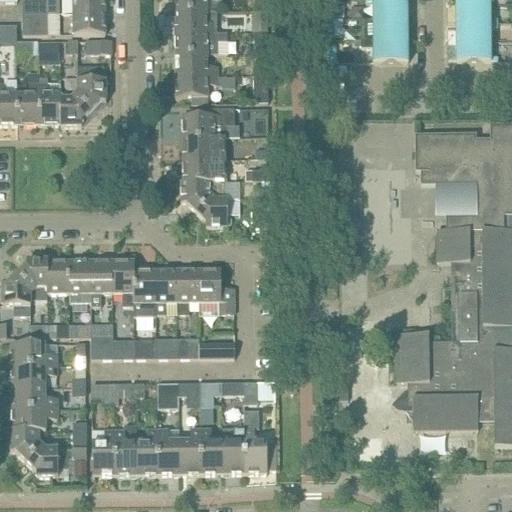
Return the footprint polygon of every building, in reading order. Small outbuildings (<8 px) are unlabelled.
[(34,0),(22,0),(22,5),(22,17),(47,17),(47,3),(34,4),(34,0)] [(104,17),(104,0),(71,0),(72,17),(104,17)] [(223,0),(174,0),(174,17),(206,16),(206,3),(215,3),(223,3),(223,0)] [(270,0),(258,0),(259,8),(271,8),(270,0)] [(394,0),(372,0),(365,0),(365,5),(372,5),(372,22),(407,22),(407,0),(394,0)] [(326,22),(334,22),(334,4),(326,5),(326,22)] [(490,6),(455,7),(455,26),(497,26),(497,21),(490,21),(490,6)] [(266,14),(251,14),(251,37),(253,37),(267,36),(266,15),(266,14)] [(206,16),(174,17),(175,38),(216,37),(216,28),(216,16),(206,16)] [(47,17),(22,17),(23,29),(23,39),(48,38),(47,17)] [(104,17),(72,17),(72,38),(105,38),(104,17)] [(335,39),(334,22),(326,22),(327,39),(335,39)] [(372,22),(360,22),(361,44),(408,43),(407,22),(372,22)] [(497,26),(455,26),(456,45),(490,45),(490,31),(497,31),(497,26)] [(17,53),(17,45),(16,29),(0,28),(0,53),(16,53),(17,53)] [(267,36),(253,37),(253,45),(267,44),(267,36)] [(216,37),(175,38),(175,60),(207,59),(228,59),(228,45),(227,45),(227,37),(216,37)] [(408,43),(361,44),(361,51),(373,51),(373,66),(408,65),(408,43)] [(99,44),(84,44),(84,58),(99,58),(101,58),(111,58),(111,44),(99,44)] [(17,53),(16,53),(16,55),(33,55),(33,45),(17,45),(17,53)] [(76,45),(67,45),(68,59),(77,58),(76,45)] [(490,45),(456,45),(456,65),(497,64),(497,59),(490,59),(490,45)] [(57,46),(37,46),(38,69),(57,69),(57,46)] [(335,49),(327,49),(328,66),(336,66),(335,49)] [(207,71),(207,59),(175,60),(175,81),(217,81),(217,71),(207,71)] [(265,64),(257,64),(257,76),(265,76),(265,64)] [(73,100),(92,119),(106,106),(105,84),(104,84),(104,70),(76,71),(77,97),(73,100)] [(268,106),(267,95),(267,78),(255,78),(253,78),(253,96),(254,96),(254,107),(268,106)] [(217,90),(217,81),(175,81),(175,102),(191,102),(191,108),(207,108),(207,90),(217,90)] [(3,88),(0,87),(0,129),(17,129),(16,99),(4,99),(3,88)] [(59,87),(37,88),(38,129),(60,128),(59,104),(59,87)] [(29,98),(16,99),(17,129),(38,129),(37,88),(28,88),(29,98)] [(70,103),(59,104),(60,128),(60,131),(81,130),(92,119),(73,100),(70,103)] [(182,142),(224,142),(224,129),(234,129),(234,112),(212,112),(212,120),(182,120),(182,142)] [(511,232),(511,233),(511,219),(511,218),(511,127),(489,128),(490,142),(476,143),(476,141),(474,141),(474,143),(446,143),(446,141),(444,141),(444,143),(416,144),(416,142),(414,142),(415,175),(420,175),(420,188),(444,188),(444,220),(445,220),(445,233),(437,233),(437,234),(438,234),(439,265),(437,265),(437,266),(454,266),(454,281),(450,281),(451,345),(428,345),(428,337),(396,338),(396,355),(397,355),(398,386),(396,386),(396,387),(412,387),(413,434),(414,434),(414,432),(477,432),(477,433),(478,433),(478,426),(494,425),(494,450),(511,449),(511,232)] [(225,156),(224,142),(182,142),(182,164),(224,164),(225,156)] [(256,152),(256,162),(268,162),(268,152),(256,152)] [(183,185),(180,185),(180,186),(214,185),(225,185),(225,173),(224,164),(182,164),(183,185)] [(246,173),(246,184),(260,184),(261,184),(274,184),(274,176),(274,173),(246,173)] [(214,185),(180,186),(181,206),(186,206),(196,215),(211,199),(215,203),(225,203),(225,185),(214,185)] [(259,208),(259,195),(250,195),(251,208),(259,208)] [(274,195),(259,195),(259,208),(274,207),(274,195)] [(211,199),(196,215),(205,225),(206,230),(227,230),(227,218),(239,218),(239,203),(239,202),(225,203),(215,203),(211,199)] [(359,247),(346,247),(346,259),(360,259),(359,247)] [(26,269),(17,279),(33,295),(30,298),(30,303),(47,303),(47,298),(47,263),(44,263),(44,259),(29,259),(29,263),(26,263),(26,269)] [(68,298),(68,265),(48,265),(48,263),(47,263),(47,298),(68,298)] [(90,265),(68,265),(68,298),(68,308),(90,308),(90,265)] [(112,297),(111,265),(90,265),(90,308),(90,310),(101,310),(101,297),(112,297)] [(133,265),(111,265),(112,297),(123,297),(123,310),(134,310),(133,265)] [(134,265),(133,265),(134,310),(134,320),(155,320),(155,318),(155,275),(134,275),(134,265)] [(198,274),(176,275),(177,319),(189,319),(188,307),(198,307),(198,274)] [(220,274),(198,274),(198,307),(219,306),(219,317),(233,317),(233,318),(234,318),(233,292),(221,292),(220,274)] [(176,275),(155,275),(155,318),(166,318),(166,323),(177,323),(177,319),(176,275)] [(7,288),(2,288),(2,310),(13,310),(13,320),(30,320),(30,310),(30,303),(30,298),(33,295),(17,279),(7,288)] [(47,341),(47,329),(38,329),(38,341),(47,341)] [(56,329),(47,329),(47,341),(56,341),(56,329)] [(69,329),(69,341),(91,341),(91,340),(90,329),(69,329)] [(91,363),(112,363),(112,347),(112,340),(91,340),(91,341),(91,363)] [(177,346),(167,347),(167,363),(177,362),(177,346)] [(198,346),(188,346),(188,362),(198,362),(198,348),(198,346)] [(11,369),(57,368),(56,359),(44,359),(44,347),(11,348),(11,369)] [(85,347),(76,347),(76,359),(85,359),(85,347)] [(122,347),(112,347),(112,363),(122,363),(122,347)] [(155,347),(145,347),(145,363),(155,363),(155,347)] [(234,348),(198,348),(198,362),(234,362),(234,348)] [(57,368),(11,369),(11,391),(45,391),(45,380),(57,380),(57,368)] [(73,389),(85,389),(85,381),(73,381),(73,389)] [(221,387),(222,400),(243,399),(243,386),(221,387)] [(256,386),(243,386),(243,399),(243,409),(257,409),(256,386)] [(178,387),(169,387),(157,388),(157,413),(178,413),(178,401),(178,387)] [(200,387),(178,387),(178,401),(188,401),(188,413),(200,413),(200,411),(200,387)] [(222,400),(221,387),(200,387),(200,411),(213,411),(213,400),(222,400)] [(339,387),(339,404),(348,404),(348,387),(339,387)] [(114,407),(114,388),(91,389),(91,401),(101,401),(101,407),(114,407)] [(135,388),(114,388),(114,407),(119,407),(119,401),(135,401),(135,388)] [(144,388),(135,388),(135,401),(144,401),(144,388)] [(274,388),(258,388),(259,404),(275,404),(275,399),(274,388)] [(85,389),(73,389),(73,398),(85,398),(85,389)] [(45,403),(45,391),(11,391),(11,413),(57,412),(57,403),(45,403)] [(57,424),(57,412),(11,413),(12,434),(46,434),(46,424),(57,424)] [(258,416),(244,416),(244,432),(245,478),(267,477),(267,474),(276,474),(275,447),(266,447),(266,444),(254,444),(254,432),(259,432),(258,416)] [(73,434),(86,434),(86,425),(73,426),(73,434)] [(124,433),(114,433),(114,480),(136,479),(136,445),(135,429),(124,429),(124,433)] [(232,444),(222,445),(222,478),(245,478),(244,432),(232,432),(232,444)] [(114,480),(114,433),(103,434),(103,446),(92,446),(93,480),(114,480)] [(147,445),(136,445),(136,479),(158,479),(158,433),(146,434),(147,445)] [(167,433),(158,433),(158,479),(179,479),(178,445),(167,445),(167,433)] [(190,444),(178,445),(179,479),(201,478),(201,433),(190,433),(190,444)] [(222,478),(222,445),(210,445),(210,433),(201,433),(201,478),(222,478)] [(46,434),(12,434),(10,434),(10,456),(16,456),(25,466),(42,449),(39,446),(38,435),(46,435),(46,434)] [(86,434),(73,434),(73,442),(86,442),(86,434)] [(46,453),(42,449),(25,466),(36,476),(36,481),(58,481),(58,473),(69,473),(69,463),(73,463),(86,463),(86,451),(72,451),(72,452),(46,453)] [(86,463),(73,463),(73,479),(86,479),(86,463)]
